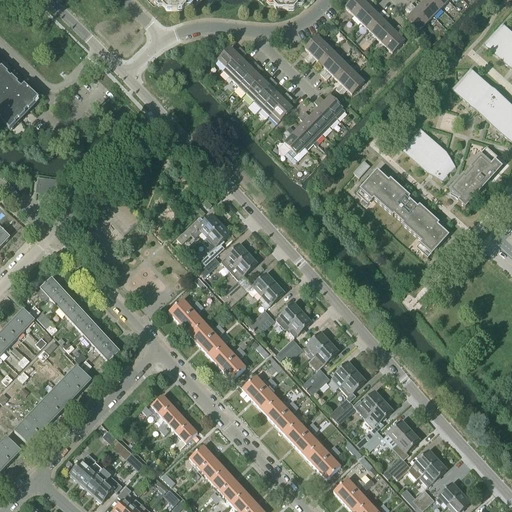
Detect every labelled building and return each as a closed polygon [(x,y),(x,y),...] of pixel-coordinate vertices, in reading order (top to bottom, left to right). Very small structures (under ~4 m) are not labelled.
[(155,0),(162,6),(162,9),(166,13),(182,13),(186,8),(186,6),(191,0),(155,0)] [(267,0),(274,6),(274,8),(278,12),(293,12),(297,8),(297,6),(302,0),(267,0)] [(353,18),(366,6),(359,0),(355,0),(345,10),(353,18)] [(427,0),(421,6),(433,19),(441,11),(429,0),(427,0)] [(429,0),(441,11),(449,3),(445,0),(429,0)] [(361,26),(373,13),(366,6),(353,18),(361,26)] [(426,26),(433,19),(421,6),(413,14),(426,26)] [(373,13),(361,26),(362,27),(369,34),(381,21),(373,13)] [(418,34),(426,26),(413,14),(405,22),(418,34)] [(376,41),(389,29),(381,21),(369,34),(376,41)] [(389,29),(376,41),(384,49),(397,36),(389,29)] [(511,36),(502,29),(486,47),(499,61),(511,72),(511,36)] [(397,36),(384,49),(392,57),(404,44),(397,36)] [(313,60),(325,47),(317,39),(305,52),(313,60)] [(321,67),(333,55),(325,47),(313,60),(321,67)] [(226,71),(238,58),(230,50),(218,63),(226,71)] [(333,55),(321,67),(328,75),(341,62),(333,55)] [(228,84),(246,66),(238,58),(226,71),(223,73),(229,79),(226,82),(228,84)] [(336,82),(348,70),(341,62),(328,75),(336,82)] [(239,89),(254,74),(246,66),(228,84),(229,85),(232,82),(239,89)] [(0,123),(10,132),(16,126),(15,125),(18,121),(19,122),(25,116),(24,115),(28,111),(29,112),(35,106),(34,105),(37,102),(38,103),(39,102),(24,88),(19,93),(15,88),(17,85),(11,79),(10,80),(7,77),(8,76),(2,70),(1,71),(0,70),(0,123)] [(348,70),(336,82),(344,90),(356,77),(348,70)] [(246,96),(249,94),(261,81),(254,74),(239,89),(246,96)] [(511,109),(484,84),(471,74),(454,92),(465,104),(477,114),(480,112),(488,119),(485,122),(498,134),(511,144),(511,109)] [(356,77),(344,90),(352,98),(364,85),(356,77)] [(254,104),(257,101),(269,88),(261,81),(249,94),(246,96),(254,104)] [(262,111),(264,109),(277,96),(269,88),(257,101),(254,104),(262,111)] [(269,119),(272,116),(284,104),(277,96),(264,109),(262,111),(269,119)] [(337,122),(345,114),(330,99),(322,107),(337,122)] [(277,127),(280,124),(292,111),(284,104),(272,116),(269,119),(277,127)] [(330,129),(337,122),(322,107),(315,115),(330,129)] [(322,137),(330,129),(315,115),(307,122),(322,137)] [(318,148),(319,147),(316,144),(322,137),(307,122),(299,130),(312,142),(318,148)] [(318,148),(312,142),(299,130),(292,138),(307,152),(313,147),(316,149),(318,148)] [(404,153),(409,159),(418,167),(427,176),(441,183),(441,184),(443,185),(456,171),(455,168),(454,168),(446,156),(436,147),(420,135),(404,153)] [(292,138),(279,151),(286,158),(288,156),(296,164),(297,165),(308,154),(307,153),(307,152),(292,138)] [(465,210),(473,202),(502,169),(495,163),(497,160),(486,150),(470,169),(471,170),(464,178),(463,177),(449,192),(459,202),(457,204),(465,210)] [(364,163),(353,175),(359,181),(370,169),(364,163)] [(374,201),(377,205),(393,219),(394,217),(403,226),(402,227),(421,244),(419,246),(427,253),(423,257),(427,261),(431,257),(432,257),(449,238),(440,230),(442,229),(419,208),(417,210),(408,201),(410,199),(390,181),(388,183),(377,173),(359,192),(360,193),(356,197),(360,201),(364,196),(372,203),(374,201)] [(56,198),(57,198),(58,185),(38,182),(37,195),(38,195),(38,194),(56,197),(56,198)] [(179,239),(176,242),(181,247),(183,244),(191,238),(193,241),(194,242),(198,239),(202,235),(207,240),(220,228),(211,219),(204,225),(202,227),(197,222),(179,239)] [(207,257),(201,263),(206,268),(214,261),(215,260),(216,259),(219,256),(215,251),(220,246),(229,238),(220,228),(207,240),(202,245),(207,251),(205,253),(206,254),(208,256),(207,257)] [(0,248),(1,249),(9,240),(7,238),(0,230),(0,248)] [(223,263),(221,265),(226,270),(229,274),(234,270),(248,258),(239,248),(234,253),(225,260),(226,261),(223,263)] [(234,270),(229,274),(233,279),(238,284),(240,282),(243,279),(243,280),(247,276),(251,272),(253,270),(256,268),(256,267),(248,258),(234,270)] [(201,272),(198,276),(203,281),(212,272),(219,266),(214,261),(206,268),(204,270),(201,272)] [(261,300),(274,287),(265,278),(252,290),(253,290),(250,293),(248,294),(252,299),(254,298),(257,295),(261,300)] [(40,292),(36,296),(44,305),(48,301),(60,290),(51,281),(46,286),(40,292)] [(225,305),(241,291),(237,286),(221,300),(225,305)] [(274,287),(261,300),(265,304),(262,306),(267,311),(270,309),(283,297),(274,287)] [(60,290),(48,301),(57,310),(68,300),(60,290)] [(241,291),(225,305),(230,311),(246,296),(241,291)] [(65,319),(77,309),(68,300),(57,310),(65,319)] [(170,314),(169,315),(178,325),(179,327),(193,314),(182,303),(170,314)] [(280,320),(277,323),(279,324),(281,327),(285,332),(288,329),(302,317),(293,307),(280,319),(280,320)] [(77,309),(65,319),(74,328),(85,318),(77,309)] [(193,314),(179,327),(180,328),(190,338),(204,326),(193,314)] [(253,334),(269,320),(264,315),(248,329),(253,334)] [(288,329),(285,332),(289,336),(293,341),(310,327),(302,317),(288,329)] [(18,318),(10,326),(24,340),(32,331),(18,318)] [(82,338),(94,327),(85,318),(74,328),(82,338)] [(269,320),(253,334),(258,339),(274,325),(269,320)] [(10,326),(3,334),(17,347),(24,340),(10,326)] [(204,326),(190,338),(199,348),(200,350),(214,337),(212,335),(204,326)] [(94,327),(82,338),(91,347),(102,337),(94,327)] [(3,334),(0,337),(0,346),(9,355),(17,347),(3,334)] [(100,356),(110,346),(102,337),(91,347),(100,356)] [(214,337),(200,350),(202,351),(209,359),(211,361),(224,348),(214,337)] [(311,363),(316,358),(329,346),(320,337),(303,352),(308,357),(307,358),(311,363)] [(285,359),(297,349),(292,343),(275,359),(280,364),(285,359)] [(0,346),(0,361),(2,363),(9,355),(0,346)] [(110,346),(100,356),(108,365),(119,355),(110,346)] [(306,394),(312,388),(323,378),(319,373),(320,371),(337,356),(329,346),(316,358),(311,363),(308,365),(317,375),(301,389),(306,394)] [(268,357),(260,347),(256,351),(264,360),(268,357)] [(224,348),(211,361),(217,368),(220,371),(221,372),(235,360),(231,355),(224,348)] [(297,349),(285,359),(290,364),(301,354),(297,349)] [(282,371),(271,359),(266,363),(278,375),(282,371)] [(235,360),(221,372),(223,374),(232,384),(245,371),(235,360)] [(345,368),(330,382),(334,386),(335,387),(339,391),(343,388),(342,387),(355,376),(347,366),(345,368)] [(75,368),(64,379),(80,394),(91,383),(75,368)] [(333,423),(339,418),(350,407),(349,406),(356,399),(352,396),(364,385),(355,376),(342,387),(343,388),(339,391),(343,396),(347,400),(345,402),(346,402),(329,418),(333,423)] [(311,399),(317,394),(329,383),(323,378),(312,388),(306,394),(311,399)] [(64,379),(54,389),(70,405),(80,394),(64,379)] [(253,404),(267,391),(256,379),(243,392),(253,404)] [(54,389),(44,400),(60,415),(70,405),(54,389)] [(267,391),(253,404),(264,415),(277,402),(267,391)] [(370,417),(383,405),(374,396),(362,406),(359,403),(352,409),(350,407),(339,418),(333,423),(338,428),(356,413),(364,422),(370,417)] [(160,419),(171,409),(163,399),(152,409),(160,419)] [(44,400),(34,410),(50,425),(60,415),(44,400)] [(274,426),(288,413),(277,402),(264,415),(274,426)] [(383,405),(370,417),(374,421),(370,425),(375,430),(391,415),(383,405)] [(141,413),(147,420),(151,416),(145,409),(141,413)] [(171,409),(160,419),(169,428),(180,418),(176,414),(171,409)] [(34,410),(24,421),(40,436),(50,425),(34,410)] [(288,413),(274,426),(285,438),(298,425),(288,413)] [(177,437),(188,427),(183,421),(180,418),(169,428),(177,437)] [(24,421),(14,432),(30,447),(40,436),(24,421)] [(295,449),(308,436),(298,425),(285,438),(295,449)] [(367,447),(363,450),(368,455),(380,444),(383,448),(385,446),(387,448),(391,452),(393,451),(397,447),(410,435),(401,425),(384,441),(383,442),(378,437),(367,447)] [(177,437),(172,442),(176,447),(175,447),(179,452),(186,446),(189,444),(197,436),(189,428),(188,427),(177,437)] [(373,432),(362,442),(367,447),(378,437),(373,432)] [(116,443),(108,435),(102,441),(111,448),(116,443)] [(397,447),(393,451),(397,455),(402,460),(404,462),(408,458),(406,456),(411,451),(419,444),(410,435),(397,447)] [(7,436),(0,443),(0,450),(13,463),(23,451),(7,436)] [(308,436),(295,449),(305,460),(319,448),(308,436)] [(350,445),(345,449),(357,462),(362,458),(350,445)] [(316,472),(330,459),(319,448),(305,460),(316,472)] [(0,450),(0,470),(3,473),(13,463),(0,450)] [(200,473),(213,461),(203,450),(190,462),(200,473)] [(393,478),(392,478),(395,481),(397,483),(408,474),(416,483),(419,481),(424,476),(437,464),(428,455),(414,468),(413,467),(409,471),(405,467),(393,478)] [(70,478),(69,479),(74,483),(75,483),(77,485),(95,465),(87,458),(69,478),(70,478)] [(330,459),(316,472),(326,483),(340,471),(330,459)] [(364,459),(359,464),(368,473),(373,469),(364,459)] [(213,461),(200,473),(210,485),(224,472),(213,461)] [(388,472),(383,477),(388,483),(391,479),(392,478),(393,478),(405,467),(400,461),(388,472)] [(137,463),(132,469),(138,475),(144,469),(137,463)] [(424,476),(419,481),(422,485),(425,489),(427,491),(446,474),(437,464),(424,476)] [(95,465),(77,485),(80,487),(79,488),(84,493),(85,492),(103,472),(95,465)] [(152,473),(159,479),(163,475),(157,468),(152,473)] [(85,492),(84,493),(89,498),(90,497),(93,499),(107,483),(111,480),(103,472),(85,492)] [(221,496),(234,483),(224,472),(210,485),(221,496)] [(161,481),(170,490),(175,486),(165,477),(161,481)] [(107,483),(93,499),(95,501),(94,502),(99,507),(100,506),(101,506),(113,493),(116,496),(122,490),(111,480),(107,483)] [(361,497),(373,486),(370,482),(365,486),(361,490),(357,494),(343,506),(348,511),(360,511),(368,505),(361,497)] [(234,483),(221,496),(231,507),(245,495),(234,483)] [(343,506),(357,494),(347,483),(334,495),(343,506)] [(161,486),(157,491),(156,492),(163,498),(168,493),(161,486)] [(447,510),(460,497),(451,488),(434,503),(439,509),(443,505),(447,510)] [(114,511),(125,511),(129,508),(135,502),(131,499),(128,497),(131,494),(126,490),(125,489),(123,492),(118,497),(116,500),(121,504),(114,511)] [(169,493),(163,499),(174,509),(179,503),(169,493)] [(416,510),(428,499),(423,494),(412,505),(416,510)] [(235,511),(249,511),(255,507),(245,495),(231,507),(235,511)] [(460,497),(447,510),(448,511),(463,511),(469,507),(460,497)] [(213,503),(210,505),(213,508),(215,506),(216,506),(220,502),(217,499),(213,503)] [(428,499),(416,510),(417,511),(424,511),(433,505),(428,499)] [(125,511),(137,511),(141,508),(138,505),(135,502),(129,508),(125,511)]
